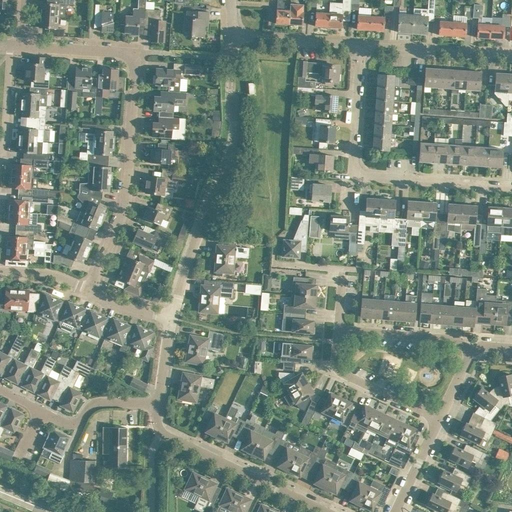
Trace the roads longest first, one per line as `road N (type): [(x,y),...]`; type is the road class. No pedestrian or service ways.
road 1 (residential): [(168,318),(231,146),(232,36)]
road 2 (residential): [(89,291),(125,206),(135,52)]
road 3 (residential): [(160,433),(325,511)]
road 4 (residential): [(352,175),(511,186)]
road 5 (residential): [(511,56),(361,45)]
road 6 (residential): [(438,419),(340,373),(338,332)]
road 7 (residential): [(470,351),(454,339),(338,332)]
road 8 (residential): [(361,45),(352,175)]
road 9 (residential): [(361,45),(232,36)]
road 10 (residential): [(42,411),(72,423),(94,404),(157,404)]
